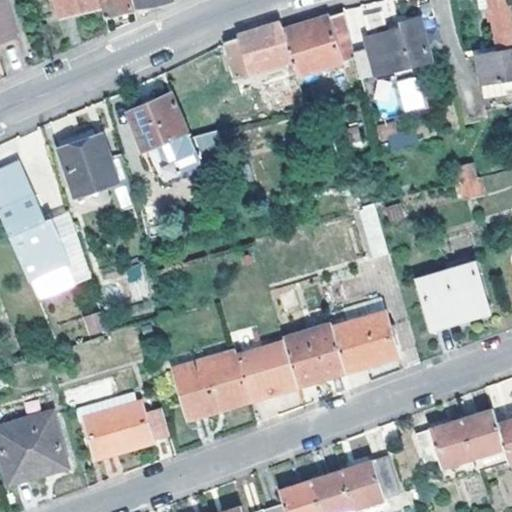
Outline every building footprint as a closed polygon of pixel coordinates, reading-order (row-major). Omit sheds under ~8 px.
[(9,0),(0,0),(0,39),(19,33),(9,0)] [(58,0),(62,13),(106,2),(105,0),(58,0)] [(105,0),(106,2),(109,14),(136,8),(133,0),(105,0)] [(511,81),(511,5),(511,0),(489,0),(498,53),(479,57),(483,85),(511,81)] [(347,10),(287,30),(291,43),(295,58),(299,72),(358,55),(357,50),(353,32),(347,10)] [(357,50),(358,55),(363,76),(379,73),(434,60),(424,20),(403,24),(404,30),(371,37),(373,47),(357,50)] [(287,30),(284,21),(257,28),(244,32),(244,35),(229,41),(236,62),(252,59),(257,70),(295,58),(291,43),(287,30)] [(436,66),(434,60),(379,73),(380,78),(436,66)] [(421,75),(396,80),(401,112),(426,108),(421,75)] [(505,83),(485,88),(488,99),(507,95),(505,83)] [(206,161),(192,129),(176,91),(130,110),(146,149),(148,148),(161,180),(206,161)] [(64,147),(80,193),(122,180),(105,133),(64,147)] [(25,162),(19,165),(30,193),(36,190),(25,162)] [(0,172),(0,205),(2,211),(23,257),(32,278),(67,263),(57,240),(63,238),(56,218),(48,219),(45,212),(36,190),(30,193),(19,165),(0,172)] [(479,165),(457,165),(457,197),(479,197),(479,165)] [(360,208),(370,240),(382,236),(373,204),(360,208)] [(52,210),(45,212),(48,219),(56,218),(52,210)] [(73,261),(63,238),(57,240),(67,263),(73,261)] [(140,262),(124,268),(134,300),(151,295),(140,262)] [(423,279),(436,329),(493,313),(477,263),(423,279)] [(344,354),(348,373),(401,357),(389,314),(337,330),(344,354)] [(337,326),(288,340),(288,343),(289,344),(301,387),(348,373),(344,354),(337,330),(337,326)] [(241,336),(246,356),(265,351),(260,331),(241,336)] [(241,358),(253,401),(301,387),(289,344),(265,351),(241,358)] [(192,419),(253,401),(241,358),(239,351),(179,370),(192,419)] [(97,458),(172,435),(162,398),(88,420),(97,458)] [(497,429),(496,424),(492,410),(461,419),(462,421),(473,458),(478,473),(508,464),(497,429)] [(0,428),(0,441),(11,482),(68,465),(54,412),(0,428)] [(442,467),(473,458),(462,421),(461,419),(415,435),(424,463),(439,459),(442,467)] [(511,419),(496,424),(497,429),(508,464),(511,462),(511,419)] [(355,511),(380,511),(394,508),(393,498),(400,496),(388,458),(343,470),(355,511)] [(355,511),(343,470),(312,481),(322,511),(355,511)] [(264,509),(265,511),(322,511),(312,481),(279,492),(283,505),(264,509)]
